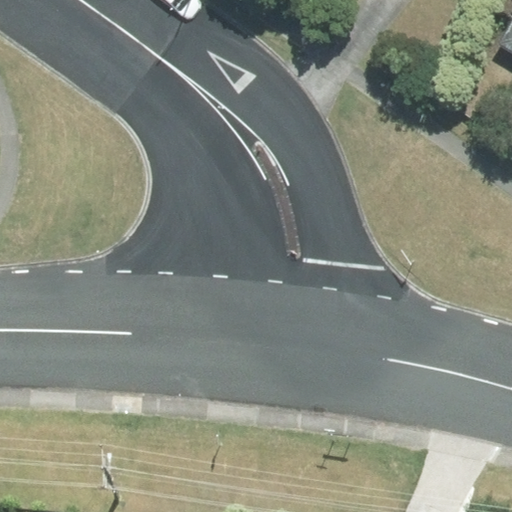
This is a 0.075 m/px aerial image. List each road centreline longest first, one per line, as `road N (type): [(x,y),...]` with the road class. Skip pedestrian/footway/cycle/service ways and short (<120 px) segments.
road 1 (residential): [(138,43),(232,86),(306,155),(346,270),(335,351)]
road 2 (residential): [(197,333),(205,229),(197,153),(174,97),(138,43)]
road 3 (secondary): [(197,333),(0,334)]
road 4 (secondary): [(511,391),(335,351)]
road 5 (secondary): [(335,351),(197,333)]
